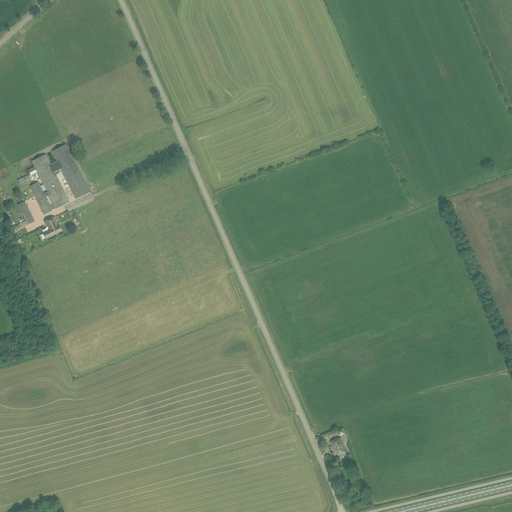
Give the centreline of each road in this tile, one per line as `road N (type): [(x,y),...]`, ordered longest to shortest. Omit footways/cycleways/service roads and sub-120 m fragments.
road 1 (unclassified): [(341,511),(188,153)]
road 2 (unclassified): [(188,153),(120,0)]
